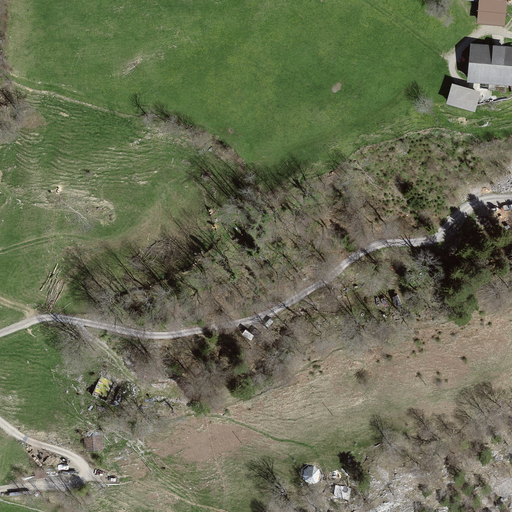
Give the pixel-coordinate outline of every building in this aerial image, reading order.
[(481,0),(480,22),(502,24),(504,0),(481,0)] [(511,49),(472,46),(470,80),(510,84),(511,86),(511,79),(511,80),(511,72),(511,49)] [(474,110),(478,94),(453,87),(448,102),(474,110)] [(116,384),(101,377),(92,395),(108,402),(116,384)] [(86,450),(103,448),(102,436),(85,437),(86,450)]
